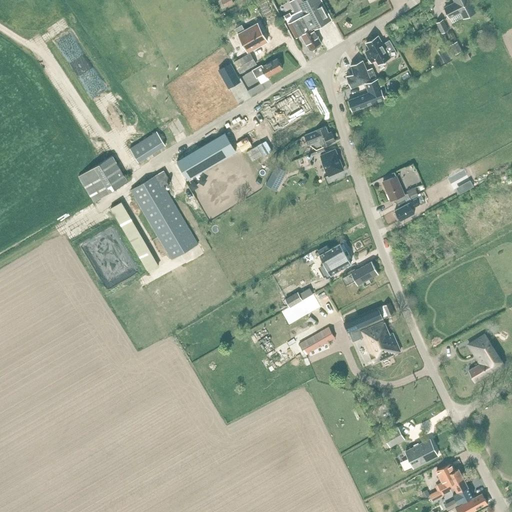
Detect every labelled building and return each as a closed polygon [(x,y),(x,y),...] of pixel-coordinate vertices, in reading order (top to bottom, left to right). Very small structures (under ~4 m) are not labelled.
[(232,0),(221,0),(225,9),(235,4),(232,0)] [(314,28),(332,19),(321,0),(294,0),(290,2),(295,13),(286,17),(289,23),(296,36),(302,33),(310,49),(312,50),(317,47),(318,45),(317,44),(321,42),(314,28)] [(454,0),(455,2),(445,8),(450,18),(461,12),(463,18),(477,11),(471,0),(454,0)] [(442,33),(448,30),(443,20),(437,23),(442,33)] [(248,52),(267,41),(257,23),(244,30),(242,25),(235,28),(248,52)] [(391,41),(384,45),(378,34),(366,41),(371,50),(366,53),(373,65),(378,62),(379,65),(398,54),(391,41)] [(457,41),(450,45),(455,54),(462,50),(457,41)] [(250,53),(234,64),(241,75),(257,64),(250,53)] [(468,53),(462,57),(465,62),(471,58),(468,53)] [(262,66),(254,70),(258,76),(261,83),(269,79),(269,80),(268,77),(270,76),(283,69),(277,60),(263,67),(262,66)] [(354,73),(347,76),(352,88),(371,80),(367,70),(363,60),(351,65),(354,73)] [(230,64),(219,70),(229,87),(240,81),(230,64)] [(372,68),(367,70),(371,80),(376,78),(372,68)] [(369,93),(349,100),(353,111),(374,103),(379,101),(384,99),(385,99),(384,98),(384,96),(383,96),(387,94),(384,85),(380,86),(377,79),(366,83),(369,93)] [(302,84),(260,109),(271,130),(314,105),(302,84)] [(116,100),(109,106),(121,121),(128,115),(116,100)] [(317,149),(335,142),(332,132),(329,133),(326,127),(305,136),(309,145),(314,143),(317,149)] [(157,131),(130,148),(139,163),(166,145),(157,131)] [(224,133),(177,161),(188,180),(236,152),(224,133)] [(344,170),(341,162),(335,149),(320,156),(329,176),(344,170)] [(113,156),(99,164),(79,176),(95,201),(128,181),(113,156)] [(275,166),(266,185),(278,191),(287,172),(275,166)] [(172,259),(198,243),(164,185),(171,181),(164,170),(131,190),(172,259)] [(408,193),(404,195),(396,176),(383,182),(391,201),(395,199),(398,203),(410,197),(417,193),(415,188),(407,191),(408,193)] [(470,189),(473,187),(470,181),(464,184),(467,191),(470,189)] [(421,200),(418,195),(417,193),(410,197),(398,203),(400,207),(395,210),(396,212),(394,213),(398,219),(400,218),(401,220),(415,213),(412,208),(425,201),(423,199),(421,200)] [(111,209),(149,273),(160,266),(122,202),(111,209)] [(347,250),(345,251),(340,243),(329,249),(327,245),(318,250),(319,251),(320,254),(331,275),(351,263),(347,255),(349,253),(347,250)] [(200,259),(148,286),(156,301),(167,295),(163,288),(204,267),(200,259)] [(378,273),(372,262),(351,273),(358,284),(378,273)] [(300,301),(313,294),(310,288),(299,294),(298,292),(286,300),(290,307),(300,301)] [(363,337),(374,362),(400,351),(393,333),(390,334),(384,320),(396,314),(390,303),(379,308),(345,322),(353,342),(363,337)] [(335,338),(331,329),(329,326),(316,333),(316,334),(299,344),(305,354),(335,338)] [(485,334),(469,344),(481,364),(469,371),(475,382),(505,365),(485,334)] [(398,428),(384,436),(388,443),(398,438),(400,441),(404,439),(398,428)] [(415,446),(406,451),(414,467),(438,456),(430,439),(419,444),(418,443),(414,445),(415,446)] [(458,468),(455,470),(451,463),(437,470),(443,482),(438,484),(440,489),(463,477),(458,468)] [(441,490),(431,495),(434,499),(443,494),(455,488),(460,497),(456,499),(458,503),(473,496),(463,477),(440,489),(441,490)] [(427,489),(421,493),(424,498),(430,495),(427,489)] [(471,511),(474,511),(488,503),(483,494),(456,508),(458,511),(471,511)]
